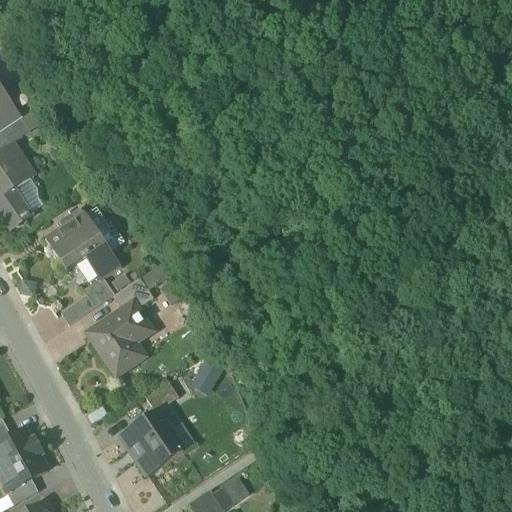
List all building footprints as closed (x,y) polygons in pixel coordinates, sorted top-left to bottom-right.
[(0,89),(0,109),(9,103),(0,89)] [(9,103),(0,109),(0,136),(22,122),(9,103)] [(0,136),(0,154),(30,135),(22,122),(0,136)] [(14,151),(0,160),(0,214),(12,232),(23,224),(23,225),(30,220),(11,191),(31,178),(33,182),(34,181),(14,151)] [(75,223),(45,242),(67,275),(69,274),(66,270),(81,260),(84,264),(89,260),(103,281),(99,284),(101,286),(104,283),(122,271),(111,255),(98,235),(85,216),(84,217),(75,223)] [(111,226),(98,235),(111,255),(124,246),(111,226)] [(115,299),(114,300),(123,314),(133,307),(137,313),(154,302),(140,282),(115,299)] [(99,284),(83,295),(87,300),(88,300),(96,312),(114,300),(115,299),(104,283),(101,286),(99,284)] [(87,300),(61,318),(69,330),(96,312),(88,300),(87,300)] [(123,314),(89,337),(117,379),(138,365),(128,351),(152,335),(137,313),(133,308),(123,314)] [(167,384),(144,399),(153,412),(176,397),(167,384)] [(157,416),(121,440),(122,442),(123,440),(138,462),(136,464),(147,480),(184,456),(182,454),(178,457),(165,438),(169,435),(157,416)] [(2,423),(0,424),(0,447),(12,441),(2,423)] [(12,441),(0,447),(0,484),(7,497),(47,475),(39,459),(42,457),(34,443),(31,445),(25,434),(12,441)] [(222,511),(210,494),(188,508),(190,511),(222,511)]
